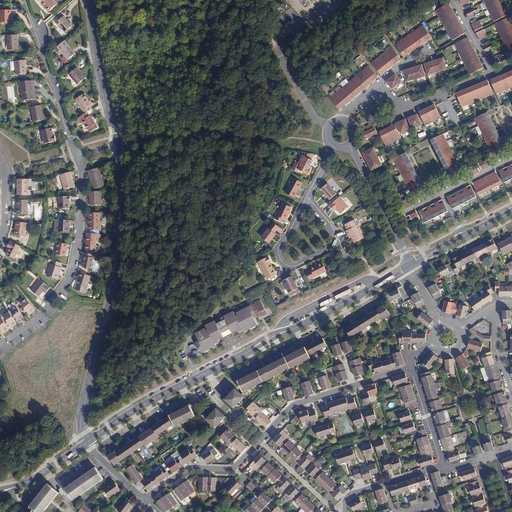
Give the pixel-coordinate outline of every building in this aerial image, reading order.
[(45,0),(40,4),(43,8),(45,7),(47,9),(49,12),(57,4),(53,0),(45,0)] [(498,0),(487,0),(484,2),(487,9),(500,2),(498,0)] [(500,2),(487,9),(490,15),(503,9),(500,2)] [(440,18),(453,10),(448,3),(442,6),(435,10),(440,18)] [(503,9),(490,15),(494,22),(506,15),(503,9)] [(0,22),(11,23),(12,11),(0,10),(0,17),(0,22)] [(444,25),(457,18),(453,10),(440,18),(444,25)] [(70,23),(65,16),(57,22),(65,32),(72,27),(69,23),(70,23)] [(448,33),(461,25),(457,18),(444,25),(448,33)] [(510,24),(507,18),(495,24),(498,30),(510,24)] [(501,37),(511,31),(511,27),(510,24),(498,30),(501,37)] [(423,25),(416,30),(425,42),(432,37),(423,25)] [(466,33),(461,25),(448,33),(452,40),(466,33)] [(425,42),(416,30),(409,35),(418,47),(425,42)] [(505,44),(511,40),(511,31),(501,37),(505,44)] [(17,35),(15,35),(10,35),(6,35),(7,50),(17,50),(17,41),(17,37),(17,35)] [(418,47),(409,35),(402,39),(411,52),(418,47)] [(454,44),(458,51),(472,45),(468,37),(454,44)] [(411,52),(402,39),(395,44),(404,57),(411,52)] [(75,53),(65,41),(57,47),(68,60),(75,53)] [(458,51),(462,59),(475,52),(472,45),(458,51)] [(392,47),(385,52),(395,64),(401,58),(392,47)] [(395,64),(385,52),(378,57),(388,69),(395,64)] [(462,59),(466,67),(479,60),(475,52),(462,59)] [(388,69),(378,57),(372,63),(381,74),(388,69)] [(443,58),(434,61),(438,72),(447,69),(446,67),(443,59),(443,58)] [(466,67),(470,75),(483,68),(479,60),(466,67)] [(27,74),(26,61),(15,61),(16,75),(27,74)] [(438,72),(434,61),(425,64),(428,75),(438,72)] [(422,64),(413,67),(416,79),(426,76),(422,64)] [(363,71),(372,82),(379,77),(369,65),(363,71)] [(416,79),(413,67),(403,70),(405,76),(407,81),(416,79)] [(77,68),(73,72),(68,75),(77,86),(85,79),(77,68)] [(356,76),(366,88),(372,82),(363,71),(356,76)] [(511,87),(506,73),(498,76),(504,90),(511,87)] [(396,74),(386,81),(393,89),(402,82),(400,79),(396,74)] [(350,82),(359,93),(366,88),(356,76),(350,82)] [(504,90),(498,76),(491,80),(496,94),(504,90)] [(34,94),(32,80),(20,82),(22,95),(23,95),(24,101),(36,99),(35,94),(34,94)] [(493,94),(487,80),(480,83),(485,97),(493,94)] [(343,87),(353,99),(359,93),(350,82),(343,87)] [(485,97),(480,83),(472,86),(477,100),(485,97)] [(477,100),(472,86),(464,90),(470,104),(477,100)] [(337,92),(346,104),(353,99),(343,87),(337,92)] [(470,104),(464,90),(456,93),(462,107),(470,104)] [(330,98),(340,109),(346,104),(337,92),(330,98)] [(87,113),(92,109),(91,106),(92,106),(89,102),(85,94),(75,100),(84,114),(87,113)] [(434,104),(427,108),(434,121),(441,118),(434,104)] [(43,120),(41,105),(30,107),(33,122),(43,120)] [(427,108),(419,112),(420,113),(426,125),(434,121),(427,108)] [(479,126),(491,119),(488,112),(475,118),(479,126)] [(84,114),(79,117),(81,121),(82,120),(84,124),(88,130),(96,125),(90,116),(89,116),(87,113),(84,114)] [(417,114),(408,118),(413,129),(422,125),(417,114)] [(406,119),(397,123),(401,134),(410,130),(406,119)] [(482,133),(495,127),(491,119),(479,126),(482,133)] [(373,124),(366,127),(368,131),(363,133),(366,139),(378,133),(375,127),(374,127),(373,124)] [(395,124),(387,128),(394,142),(401,138),(395,124)] [(486,141),(499,135),(495,127),(482,133),(486,141)] [(54,136),(52,128),(41,131),(42,137),(43,136),(45,144),(56,142),(55,136),(54,136)] [(394,142),(387,128),(379,132),(384,142),(386,145),(394,142)] [(435,147),(447,141),(444,134),(431,140),(435,147)] [(490,149),(503,142),(499,135),(486,141),(490,149)] [(438,155),(451,149),(447,141),(435,147),(438,155)] [(506,150),(503,142),(490,149),(493,156),(506,150)] [(374,147),(363,153),(367,162),(378,156),(374,147)] [(442,162),(455,156),(451,149),(438,155),(442,162)] [(398,166),(410,160),(406,152),(401,155),(394,159),(398,166)] [(304,155),(299,162),(297,161),(292,169),(297,171),(299,169),(309,175),(312,169),(310,168),(314,161),(304,155)] [(378,156),(367,162),(372,170),(383,165),(378,156)] [(446,170),(458,164),(455,156),(442,162),(446,170)] [(401,174),(414,167),(410,160),(398,166),(401,174)] [(462,171),(458,164),(446,170),(450,178),(462,171)] [(405,181),(418,175),(414,167),(401,174),(405,181)] [(104,185),(99,168),(89,171),(92,181),(94,188),(104,185)] [(511,178),(511,177),(508,170),(505,172),(503,169),(499,171),(504,183),(511,178)] [(496,171),(485,177),(491,189),(502,183),(496,171)] [(74,187),(70,172),(60,175),(63,184),(65,183),(66,189),(74,187)] [(409,189),(422,182),(418,175),(405,181),(409,189)] [(491,189),(485,177),(473,183),(479,195),(491,189)] [(303,182),(294,178),(286,193),(295,197),(303,182)] [(32,190),(32,179),(18,179),(18,195),(28,195),(28,190),(32,190)] [(425,190),(422,182),(409,189),(413,196),(425,190)] [(330,200),(333,203),(339,198),(327,184),(320,190),(329,200),(330,200)] [(463,189),(465,192),(469,200),(477,196),(472,188),(469,190),(467,187),(463,189)] [(469,200),(465,192),(461,194),(459,191),(455,193),(457,196),(461,204),(469,200)] [(100,205),(100,192),(89,192),(90,205),(100,205)] [(461,204),(457,196),(453,198),(451,195),(447,197),(453,208),(461,204)] [(72,202),(72,196),(61,197),(61,209),(71,209),(70,202),(72,202)] [(333,203),(330,206),(334,211),(337,209),(341,214),(350,207),(341,196),(339,198),(333,203)] [(28,200),(18,200),(18,213),(28,214),(28,200)] [(436,206),(441,215),(449,211),(444,202),(440,204),(439,201),(435,203),(436,206)] [(292,207),(283,203),(278,215),(277,214),(275,218),(283,221),(284,218),(286,219),(292,207)] [(429,210),(433,219),(441,215),(436,206),(433,208),(431,205),(427,207),(429,210)] [(422,218),(425,223),(433,219),(429,210),(425,212),(423,209),(419,211),(422,218)] [(101,230),(101,213),(90,213),(89,230),(90,230),(99,230),(101,230)] [(70,224),(70,220),(59,220),(59,231),(68,232),(68,224),(70,224)] [(347,231),(349,234),(361,228),(359,225),(358,226),(356,220),(346,224),(349,230),(347,231)] [(27,223),(17,222),(16,228),(18,229),(17,235),(25,236),(27,223)] [(277,230),(271,225),(262,236),(269,242),(276,234),(275,233),(277,230)] [(361,228),(349,234),(350,237),(352,237),(355,242),(364,238),(361,232),(363,231),(361,228)] [(100,238),(101,235),(87,233),(86,244),(88,244),(87,250),(96,250),(96,246),(97,238),(100,238)] [(484,243),(488,252),(489,252),(497,248),(494,243),(492,239),(488,241),(489,241),(484,243)] [(510,250),(505,240),(498,244),(503,254),(510,250)] [(17,254),(22,246),(11,241),(9,245),(11,246),(10,248),(7,254),(17,260),(20,256),(17,254)] [(66,257),(68,245),(58,243),(56,255),(66,257)] [(477,258),(488,252),(484,243),(472,249),(477,258)] [(465,264),(477,258),(472,249),(461,255),(465,264)] [(93,258),(93,254),(83,252),(83,256),(85,256),(83,264),(82,267),(92,269),(94,258),(93,258)] [(457,268),(466,264),(465,264),(461,255),(457,257),(456,258),(453,259),(455,264),(452,266),(454,270),(457,277),(461,275),(457,268)] [(269,256),(259,261),(268,279),(277,274),(272,263),(273,263),(269,256)] [(322,261),(310,267),(312,270),(307,272),(310,279),(327,271),(322,261)] [(60,270),(61,266),(54,263),(52,266),(51,266),(45,277),(54,281),(57,274),(59,275),(61,271),(60,270)] [(442,276),(454,270),(452,266),(450,263),(438,269),(442,276)] [(86,292),(91,276),(79,272),(78,277),(79,277),(78,279),(75,289),(86,292)] [(292,276),(284,280),(288,288),(291,295),(299,291),(297,288),(298,288),(292,276)] [(42,298),(51,287),(41,280),(32,291),(42,298)] [(508,296),(508,287),(499,287),(499,282),(495,282),(495,285),(495,291),(499,291),(499,296),(508,296)] [(435,299),(436,299),(442,296),(437,286),(436,283),(428,287),(435,299)] [(490,294),(493,292),(491,288),(488,284),(485,287),(487,291),(480,296),(485,304),(493,299),(490,294)] [(398,289),(386,295),(389,303),(402,297),(398,289)] [(412,298),(417,308),(425,305),(418,292),(411,296),(412,298)] [(475,311),(485,304),(480,296),(469,303),(475,311)] [(30,315),(36,310),(26,298),(20,303),(23,307),(21,309),(23,311),(25,309),(27,311),(29,313),(30,315)] [(256,316),(257,317),(261,315),(263,314),(263,315),(267,313),(261,300),(254,303),(255,305),(251,307),(256,316)] [(450,312),(453,313),(455,306),(452,305),(453,303),(445,301),(442,312),(450,314),(450,312)] [(19,320),(24,318),(14,303),(13,304),(14,306),(11,309),(10,309),(13,314),(16,318),(16,319),(18,318),(19,320)] [(390,315),(384,305),(346,329),(351,337),(359,332),(366,327),(374,322),(381,318),(383,319),(390,315)] [(457,316),(465,318),(468,307),(460,305),(459,307),(455,306),(453,313),(457,314),(457,316)] [(250,328),(257,324),(254,317),(256,316),(251,307),(251,306),(237,313),(238,315),(236,316),(234,312),(206,326),(208,330),(206,331),(205,329),(195,334),(199,341),(197,342),(202,352),(206,350),(216,345),(215,343),(220,341),(219,339),(223,337),(223,336),(225,334),(226,337),(228,336),(230,335),(229,332),(232,331),(232,332),(237,330),(238,332),(242,329),(244,331),(250,328)] [(11,315),(7,309),(6,310),(7,313),(4,316),(10,326),(12,325),(13,327),(17,324),(14,319),(11,315)] [(503,324),(507,324),(511,324),(511,313),(511,310),(503,310),(503,324)] [(415,317),(422,323),(428,327),(433,321),(426,316),(422,312),(420,314),(418,313),(415,317)] [(10,330),(1,317),(0,317),(0,328),(1,330),(3,334),(10,330)] [(403,333),(399,334),(399,343),(412,343),(412,334),(412,332),(403,333)] [(477,333),(473,336),(483,341),(484,341),(484,337),(483,337),(477,333)] [(412,334),(412,343),(426,342),(425,334),(417,334),(413,334),(412,334)] [(324,338),(307,346),(311,355),(327,347),(324,338)] [(349,340),(342,343),(345,354),(350,352),(353,351),(349,340)] [(483,344),(470,340),(467,348),(481,352),(483,344)] [(339,344),(331,346),(335,357),(343,354),(339,344)] [(305,347),(238,380),(243,391),(311,358),(305,347)] [(400,352),(392,354),(394,358),(397,367),(404,365),(400,352)] [(431,352),(423,363),(429,368),(437,357),(431,352)] [(495,364),(491,352),(482,355),(483,358),(482,359),(485,367),(486,367),(495,364)] [(467,361),(462,354),(456,358),(459,364),(463,370),(470,365),(467,361)] [(397,367),(394,358),(381,362),(384,371),(397,367)] [(445,360),(446,368),(446,373),(454,373),(454,365),(453,359),(445,360)] [(381,362),(381,361),(372,364),(371,360),(367,361),(370,370),(374,369),(376,374),(384,371),(381,362)] [(355,377),(364,374),(360,362),(351,365),(355,377)] [(499,376),(495,364),(486,367),(490,379),(499,376)] [(348,379),(344,367),(335,370),(339,382),(348,379)] [(430,371),(421,374),(425,387),(434,384),(435,383),(432,374),(431,375),(430,371)] [(405,373),(392,378),(395,385),(403,383),(408,381),(405,373)] [(324,391),(331,388),(327,375),(319,378),(324,391)] [(279,378),(282,387),(288,385),(285,376),(279,378)] [(501,384),(499,376),(490,379),(486,380),(486,381),(487,384),(490,383),(493,392),(503,389),(502,384),(501,384)] [(313,394),(309,381),(301,383),(305,396),(313,394)] [(410,381),(408,381),(403,383),(404,386),(400,388),(403,395),(413,392),(410,381)] [(375,384),(375,383),(371,385),(366,387),(368,393),(365,394),(368,403),(371,402),(369,396),(378,394),(378,392),(375,384)] [(434,384),(425,387),(429,399),(438,396),(435,389),(434,384)] [(291,387),(283,389),(287,402),(295,400),(291,387)] [(235,389),(225,400),(233,408),(244,397),(235,389)] [(417,403),(413,392),(403,395),(405,404),(409,402),(410,405),(417,403)] [(498,404),(499,407),(508,404),(505,396),(506,396),(504,392),(494,395),(497,404),(498,404)] [(438,396),(429,399),(431,407),(432,411),(443,408),(440,399),(439,399),(438,396)] [(349,407),(350,409),(353,408),(350,399),(347,400),(346,397),(337,400),(340,410),(349,407)] [(332,412),(340,410),(337,400),(328,403),(329,405),(326,406),(329,416),(330,415),(332,414),(332,412)] [(260,408),(253,401),(246,409),(253,416),(255,414),(257,416),(261,412),(264,409),(261,407),(260,408)] [(508,404),(499,407),(503,419),(511,416),(508,404)] [(190,405),(170,415),(175,426),(195,416),(190,405)] [(225,417),(216,408),(206,419),(215,428),(225,417)] [(313,421),(314,420),(312,411),(308,412),(307,410),(303,411),(298,413),(302,422),(311,419),(311,421),(313,421)] [(374,410),(365,413),(368,421),(377,419),(374,410)] [(399,415),(401,422),(412,419),(410,411),(399,415)] [(435,419),(438,427),(447,424),(446,420),(444,411),(433,414),(435,419)] [(261,412),(257,416),(256,418),(266,428),(271,422),(261,412)] [(364,422),(361,414),(352,417),(355,425),(364,422)] [(511,417),(511,416),(503,419),(502,419),(505,429),(506,428),(507,432),(507,431),(511,429),(511,417)] [(115,451),(108,456),(114,465),(121,460),(129,455),(136,450),(144,445),(145,446),(151,441),(159,436),(158,435),(165,430),(173,424),(168,417),(141,435),(116,452),(115,451)] [(294,417),(291,421),(296,425),(300,422),(294,417)] [(414,422),(402,426),(405,434),(412,432),(416,430),(414,422)] [(327,434),(336,431),(333,423),(324,425),(327,434)] [(438,427),(441,439),(451,436),(447,424),(438,427)] [(318,437),(327,434),(324,425),(315,428),(318,437)] [(228,429),(220,437),(227,443),(226,444),(229,447),(231,444),(235,440),(233,437),(234,436),(231,432),(228,429)] [(273,440),(279,445),(286,439),(289,435),(283,430),(273,440)] [(419,447),(430,444),(426,432),(419,435),(420,438),(417,440),(419,447)] [(451,436),(441,439),(445,451),(448,450),(455,448),(454,445),(455,444),(452,436),(451,436)] [(490,437),(482,439),(486,452),(494,450),(493,448),(490,437)] [(237,438),(235,440),(231,444),(241,454),(247,448),(237,438)] [(279,445),(289,454),(296,447),(289,440),(288,441),(286,439),(279,445)] [(384,440),(375,443),(377,452),(386,449),(384,440)] [(471,443),(475,453),(476,456),(483,453),(479,440),(471,443)] [(371,444),(362,447),(365,456),(374,453),(371,444)] [(427,457),(432,455),(434,455),(430,444),(419,447),(422,455),(425,454),(427,457)] [(289,454),(298,463),(304,456),(303,455),(302,454),(303,453),(296,447),(289,454)] [(188,449),(180,455),(181,456),(186,463),(197,456),(196,454),(192,448),(189,450),(188,449)] [(214,448),(202,456),(207,463),(216,457),(216,455),(218,453),(214,448)] [(455,448),(448,450),(449,454),(448,454),(450,462),(467,457),(466,453),(460,455),(459,451),(456,452),(455,448)] [(353,450),(344,453),(347,461),(356,458),(353,450)] [(347,461),(344,453),(335,455),(338,464),(347,461)] [(250,464),(256,470),(259,467),(266,460),(260,454),(250,464)] [(304,469),(314,458),(309,454),(307,456),(306,455),(304,456),(298,463),(304,469)] [(419,460),(421,468),(434,463),(432,455),(427,457),(419,460)] [(511,464),(511,456),(502,459),(505,467),(506,467),(511,464)] [(175,459),(167,464),(173,473),(184,465),(178,458),(176,460),(175,459)] [(398,469),(402,468),(401,465),(399,458),(390,461),(390,459),(386,460),(389,469),(393,468),(393,470),(398,468),(398,469)] [(275,469),(266,460),(259,467),(262,469),(261,470),(268,476),(269,475),(275,469)] [(322,465),(317,461),(307,471),(313,477),(319,470),(321,469),(320,468),(322,465)] [(133,464),(127,469),(134,479),(140,475),(138,472),(133,464)] [(95,467),(64,489),(71,500),(103,479),(95,467)] [(161,468),(153,474),(154,476),(159,482),(168,476),(170,475),(165,467),(162,469),(161,468)] [(369,467),(361,470),(363,477),(364,480),(372,478),(371,475),(369,467)] [(461,472),(462,475),(464,480),(477,476),(474,468),(461,472)] [(284,478),(275,469),(269,475),(268,476),(275,483),(275,482),(277,483),(278,484),(284,478)] [(319,470),(313,477),(322,486),(329,478),(323,472),(322,473),(321,472),(319,470)] [(431,474),(435,487),(443,484),(441,477),(439,471),(431,474)] [(154,476),(143,483),(148,490),(159,482),(154,476)] [(428,484),(425,476),(416,478),(419,487),(428,484)] [(199,491),(207,491),(208,477),(200,477),(199,491)] [(216,491),(216,477),(208,477),(207,491),(216,491)] [(276,489),(281,494),(290,484),(284,478),(278,484),(277,486),(278,487),(276,489)] [(329,478),(322,486),(332,495),(338,488),(336,486),(337,485),(329,478)] [(419,487),(416,478),(407,481),(410,490),(419,487)] [(235,479),(226,489),(232,495),(237,490),(237,489),(241,485),(235,479)] [(181,485),(188,496),(195,491),(188,480),(181,485)] [(251,481),(249,483),(254,489),(257,486),(251,481)] [(410,490),(407,481),(398,484),(401,493),(410,490)] [(471,495),(474,494),(481,492),(482,492),(480,484),(479,484),(477,481),(470,483),(472,487),(469,488),(471,495)] [(114,483),(104,490),(109,497),(119,490),(114,483)] [(246,486),(249,489),(251,491),(254,489),(249,483),(246,486)] [(47,484),(29,506),(36,511),(42,511),(58,493),(47,484)] [(401,493),(398,484),(390,487),(392,496),(401,493)] [(177,487),(174,490),(182,501),(188,496),(181,485),(177,487)] [(338,488),(332,495),(338,500),(347,490),(341,485),(338,488)] [(293,486),(283,497),(288,501),(291,499),(291,500),(293,498),(299,492),(293,486)] [(383,488),(375,491),(380,504),(388,501),(383,488)] [(170,492),(163,497),(171,509),(178,504),(170,492)] [(258,498),(265,504),(266,506),(272,500),(265,493),(263,492),(258,498)] [(299,492),(293,498),(294,500),(296,501),(295,502),(302,508),(309,500),(299,492)] [(475,506),(478,506),(485,503),(486,503),(483,495),(482,496),(481,492),(474,494),(475,498),(473,499),(475,506)] [(443,508),(452,506),(451,502),(452,502),(449,493),(439,496),(443,508)] [(163,497),(156,502),(163,511),(166,511),(171,509),(163,497)] [(251,505),(258,511),(260,511),(265,507),(264,506),(257,499),(251,505)] [(357,509),(358,511),(359,511),(365,509),(359,499),(351,503),(350,504),(354,511),(357,509)] [(315,511),(318,509),(309,500),(302,508),(305,511),(315,511)] [(127,511),(132,506),(126,501),(118,510),(119,511),(127,511)] [(476,510),(476,511),(488,511),(487,507),(486,507),(485,503),(478,506),(479,509),(476,510)]
